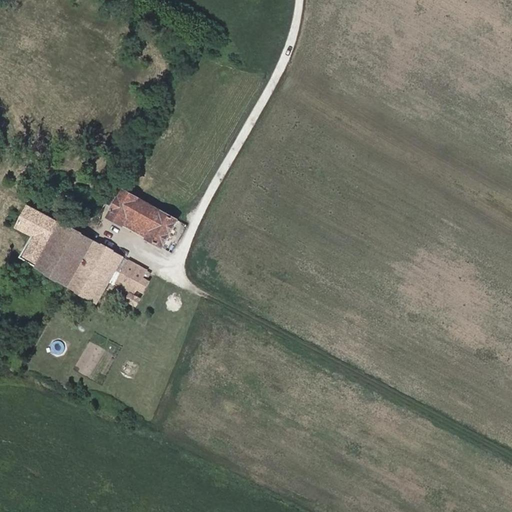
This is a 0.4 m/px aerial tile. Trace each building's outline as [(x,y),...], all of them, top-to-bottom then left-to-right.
[(114,210),(122,195),(113,190),(104,205),(114,210)] [(114,210),(109,219),(125,227),(132,213),(149,222),(151,218),(159,222),(149,240),(164,248),(178,225),(122,195),(114,210)] [(39,266),(63,224),(30,206),(20,226),(37,236),(25,258),(39,266)] [(149,240),(159,222),(151,218),(149,222),(132,213),(125,227),(149,240)] [(125,259),(63,224),(39,266),(37,268),(99,303),(125,259)] [(152,274),(130,261),(115,285),(132,295),(129,301),(138,306),(141,300),(135,297),(139,290),(145,293),(150,283),(145,279),(147,276),(150,278),(152,274)]
